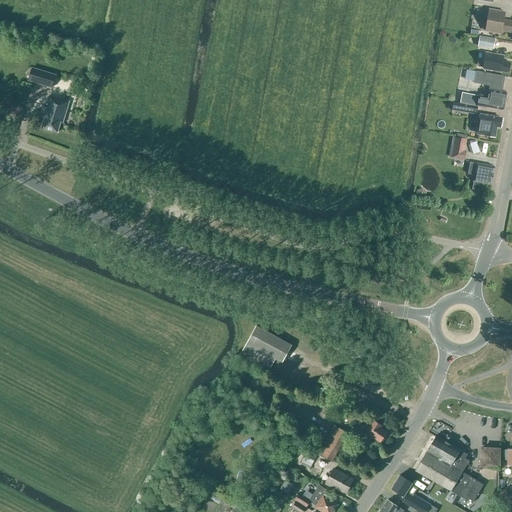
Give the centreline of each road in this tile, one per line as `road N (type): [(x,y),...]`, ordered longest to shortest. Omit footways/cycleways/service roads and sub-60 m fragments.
road 1 (unclassified): [(487,251),(395,232),(295,245),(0,138)]
road 2 (secondary): [(434,319),(208,264),(0,165)]
road 3 (unknown): [(425,409),(290,356)]
road 4 (tertiary): [(359,511),(434,390)]
